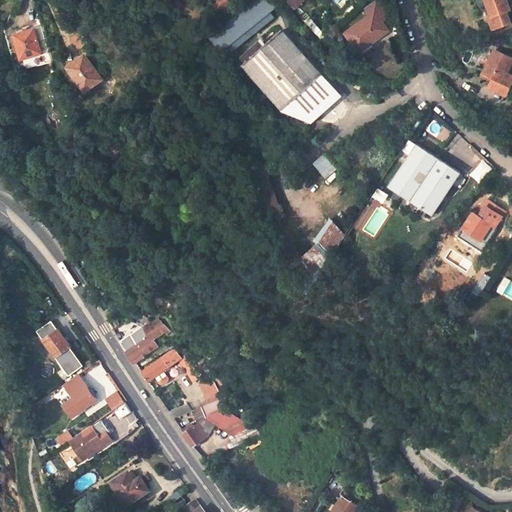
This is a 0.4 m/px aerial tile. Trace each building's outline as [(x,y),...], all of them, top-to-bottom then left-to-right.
[(220,49),(274,5),(270,0),(257,0),(211,37),(220,49)] [(223,0),(216,3),(222,19),(234,9),(229,0),(223,0)] [(493,15),(499,27),(511,20),(511,11),(510,8),(511,7),(511,3),(510,0),(482,0),(484,3),(486,5),(489,6),(491,6),(495,14),(493,15)] [(361,50),(389,30),(383,22),(390,18),(379,3),(367,11),(370,16),(348,32),(361,50)] [(34,56),(37,66),(51,62),(41,27),(16,34),(22,59),(34,56)] [(342,94),(285,30),(267,47),(257,56),(253,52),(245,59),(249,63),(245,67),(283,110),(312,121),(342,94)] [(267,47),(263,43),(253,52),(257,56),(267,47)] [(490,84),(507,92),(510,88),(511,82),(511,71),(505,68),(511,55),(496,47),(485,70),(494,75),(492,80),(490,84)] [(69,65),(86,91),(102,80),(85,56),(69,65)] [(482,75),(492,80),(494,75),(485,70),(482,75)] [(61,100),(55,83),(49,85),(55,103),(61,100)] [(433,211),(461,169),(419,141),(391,182),(433,211)] [(0,168),(0,175),(5,180),(10,174),(2,166),(0,168)] [(251,178),(266,220),(282,215),(266,173),(251,178)] [(488,196),(478,211),(481,213),(491,197),(488,196)] [(497,225),(498,224),(508,209),(491,197),(481,213),(478,211),(476,210),(466,225),(482,236),(492,222),(497,225)] [(116,203),(108,205),(111,216),(119,214),(116,203)] [(316,267),(347,237),(331,220),(311,239),(315,244),(304,255),(316,267)] [(487,240),(497,225),(492,222),(482,236),(487,240)] [(311,271),(291,240),(280,247),(301,278),(311,271)] [(144,353),(157,345),(152,338),(166,328),(159,317),(144,326),(150,335),(137,343),(131,335),(120,342),(124,347),(135,363),(145,356),(144,353)] [(51,321),(25,342),(28,345),(40,336),(49,347),(44,351),(47,355),(51,352),(59,361),(60,361),(61,363),(72,355),(67,349),(70,346),(51,321)] [(182,357),(176,348),(141,372),(148,381),(177,361),(183,369),(190,365),(184,357),(182,357)] [(200,376),(191,364),(190,365),(183,369),(192,382),(200,376)] [(66,384),(84,409),(98,399),(80,374),(66,384)] [(215,401),(220,399),(213,384),(207,379),(206,380),(204,377),(198,382),(208,404),(215,401)] [(112,410),(123,404),(117,393),(106,400),(112,410)] [(201,407),(205,417),(207,420),(214,425),(217,421),(231,430),(250,421),(223,408),(220,399),(215,401),(208,404),(201,407)] [(41,414),(35,405),(31,408),(37,417),(41,414)] [(193,410),(199,421),(205,417),(201,407),(193,410)] [(184,432),(193,445),(208,434),(199,421),(184,432)] [(214,425),(232,436),(235,443),(212,452),(213,455),(260,435),(250,421),(231,430),(217,421),(214,425)] [(84,458),(113,438),(107,430),(100,436),(97,431),(92,424),(71,440),(84,458)] [(107,430),(103,426),(97,431),(100,436),(107,430)] [(136,481),(129,472),(113,483),(128,506),(149,491),(141,478),(136,481)] [(336,493),(339,495),(328,511),(353,511),(357,505),(345,498),(350,491),(340,485),(336,493)] [(206,511),(197,499),(186,508),(189,511),(206,511)]
